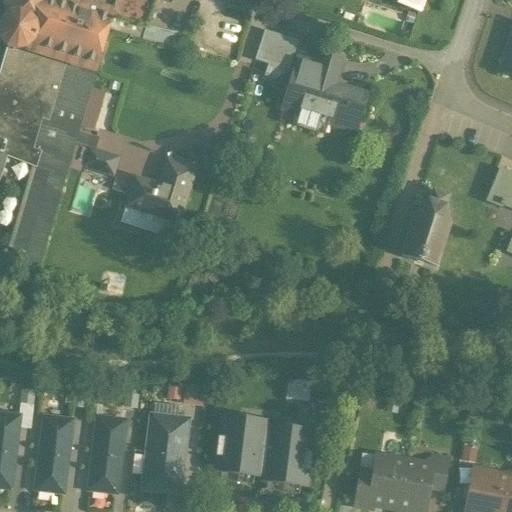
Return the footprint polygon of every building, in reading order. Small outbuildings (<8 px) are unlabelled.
[(87,8),(60,1),(60,0),(5,0),(4,6),(7,18),(11,17),(15,16),(21,17),(25,18),(29,22),(32,27),(33,33),(33,39),(30,44),(27,48),(21,51),(95,73),(107,30),(112,14),(111,14),(87,8)] [(89,0),(87,8),(111,14),(114,0),(89,0)] [(153,0),(114,0),(111,14),(112,14),(107,30),(142,40),(153,0)] [(384,0),(385,0),(417,11),(420,0),(384,0)] [(33,39),(33,33),(32,27),(29,22),(25,18),(21,17),(15,16),(11,17),(7,18),(2,22),(0,25),(0,42),(2,46),(7,50),(15,52),(21,51),(27,48),(30,44),(33,39)] [(298,42),(263,31),(254,61),(288,72),(298,42)] [(511,34),(499,72),(511,76),(511,34)] [(95,73),(21,51),(15,52),(7,50),(0,73),(0,171),(2,167),(5,155),(34,167),(10,249),(24,253),(18,272),(30,283),(31,283),(75,131),(77,132),(95,73)] [(343,60),(321,53),(316,70),(309,70),(309,65),(301,63),(300,62),(294,72),(293,72),(281,110),(283,111),(285,105),(329,118),(327,124),(356,133),(360,120),(358,120),(366,94),(364,94),(363,96),(332,87),(340,60),(343,61),(343,60)] [(116,159),(88,150),(83,166),(112,175),(116,159)] [(159,188),(135,181),(127,206),(122,222),(140,228),(145,212),(176,222),(192,171),(167,162),(159,188)] [(511,174),(498,169),(485,203),(500,209),(501,207),(511,211),(511,234),(505,253),(511,256),(511,174)] [(448,196),(431,190),(427,201),(414,214),(401,257),(435,268),(449,225),(445,207),(448,196)] [(311,379),(286,382),(284,401),(308,404),(311,379)] [(204,388),(184,385),(182,406),(201,408),(204,388)] [(36,392),(25,392),(25,415),(36,415),(36,392)] [(17,418),(0,416),(0,451),(13,453),(17,418)] [(187,421),(150,416),(146,453),(182,457),(187,421)] [(268,422),(219,416),(212,473),(259,479),(258,483),(307,489),(314,432),(268,426),(268,422)] [(70,422),(44,419),(39,454),(66,458),(70,422)] [(123,422),(97,419),(93,455),(119,458),(123,422)] [(13,453),(0,451),(0,487),(9,489),(13,453)] [(182,457),(146,453),(141,490),(178,494),(182,457)] [(66,458),(39,454),(35,490),(61,493),(66,458)] [(119,458),(93,455),(88,490),(114,493),(119,458)] [(404,462),(380,458),(375,462),(373,473),(368,505),(371,505),(395,509),(396,509),(404,462)] [(445,461),(435,459),(430,462),(429,466),(431,466),(427,488),(440,490),(445,461)] [(429,466),(404,462),(396,509),(395,509),(395,511),(403,511),(423,511),(427,488),(431,466),(429,466)] [(373,473),(361,471),(355,506),(370,509),(371,505),(368,505),(373,473)] [(503,511),(510,478),(480,472),(477,488),(470,487),(464,511),(503,511)] [(511,511),(511,478),(510,478),(503,511),(511,511)]
